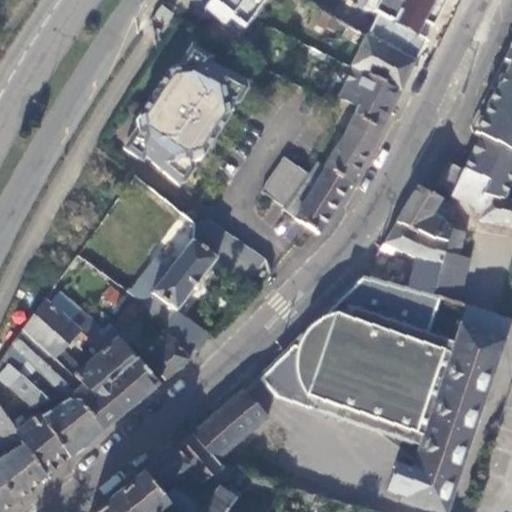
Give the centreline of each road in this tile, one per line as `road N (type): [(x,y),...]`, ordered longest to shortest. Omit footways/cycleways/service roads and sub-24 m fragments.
road 1 (residential): [(45,511),(287,313),(356,238),(481,0)]
road 2 (primary): [(0,249),(62,119),(145,0)]
road 3 (primary): [(80,0),(0,135)]
